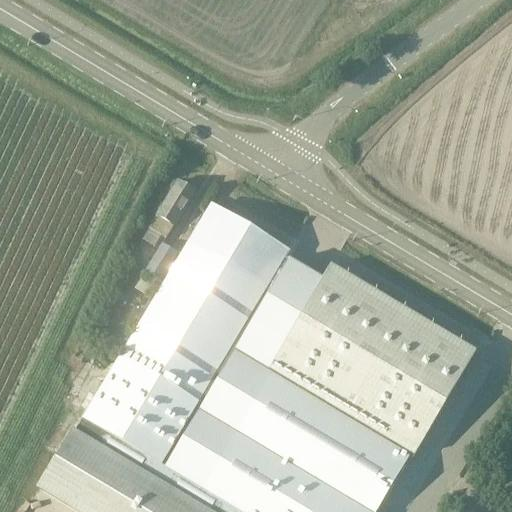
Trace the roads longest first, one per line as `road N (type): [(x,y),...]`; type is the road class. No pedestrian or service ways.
road 1 (secondary): [(278,177),(0,12)]
road 2 (secondary): [(511,317),(278,177)]
road 3 (unclassified): [(278,177),(335,108),(474,0)]
